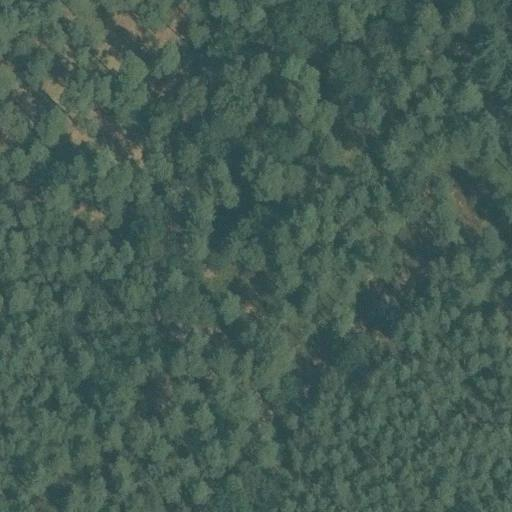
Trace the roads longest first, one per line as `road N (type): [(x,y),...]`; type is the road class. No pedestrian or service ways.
road 1 (track): [(261,442),(301,386),(409,279),(511,224)]
road 2 (track): [(167,330),(202,0)]
road 3 (track): [(167,330),(0,359)]
road 4 (track): [(261,442),(245,363),(167,330)]
